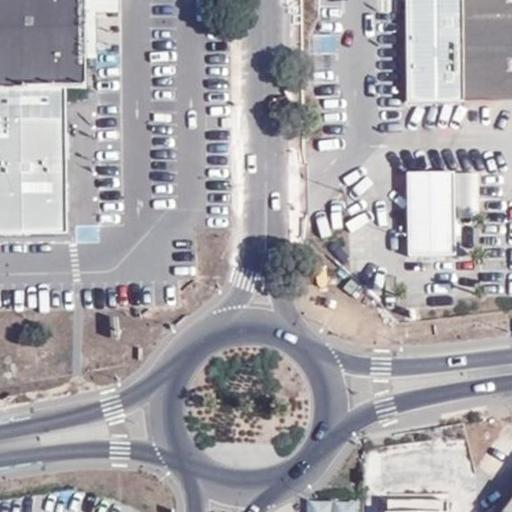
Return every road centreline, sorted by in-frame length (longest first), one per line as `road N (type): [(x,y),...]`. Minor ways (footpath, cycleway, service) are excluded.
road 1 (tertiary): [(263,0),(265,233)]
road 2 (secondary): [(511,356),(381,367),(309,351)]
road 3 (secondary): [(320,439),(386,405),(511,382)]
road 4 (unclassified): [(0,444),(119,444),(182,454)]
road 5 (unclassified): [(168,381),(0,444)]
